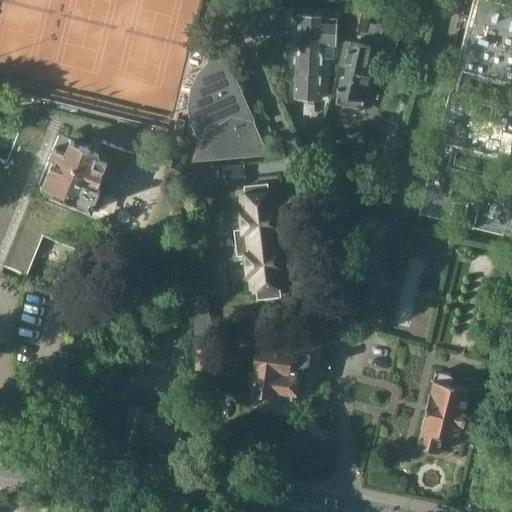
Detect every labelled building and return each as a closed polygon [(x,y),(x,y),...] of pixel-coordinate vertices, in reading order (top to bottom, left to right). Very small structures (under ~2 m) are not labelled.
[(356,0),(350,28),(372,33),(373,34),(375,25),(367,23),(372,0),(356,0)] [(462,221),(484,227),(483,227),(511,234),(511,229),(511,13),(472,3),(419,210),(450,218),(455,199),(467,202),(462,221)] [(299,15),(296,59),(295,96),(320,98),(322,58),(333,59),(334,44),(335,44),(336,19),(324,18),(324,16),(299,15)] [(372,33),(350,28),(347,27),(337,66),(346,68),(343,77),(340,77),(338,86),(337,86),(336,90),(337,90),(334,103),(361,110),(371,70),(377,71),(380,60),(368,56),(370,46),(369,46),(372,33)] [(226,57),(225,57),(213,65),(203,76),(197,89),(195,104),(196,118),(204,131),(202,139),(199,138),(193,161),(268,155),(226,57)] [(178,114),(173,136),(181,138),(182,132),(183,132),(187,116),(185,116),(184,117),(179,116),(179,114),(178,114)] [(89,147),(70,140),(58,134),(23,121),(6,161),(0,158),(0,265),(19,273),(26,276),(43,236),(83,252),(113,178),(122,182),(134,153),(102,140),(99,148),(90,144),(89,147)] [(244,178),(243,164),(223,166),(224,180),(244,178)] [(235,231),(236,242),(271,239),(270,228),(277,227),(279,227),(278,222),(282,221),(281,207),(276,207),(276,202),(274,202),(273,191),(268,191),(267,184),(245,187),(246,194),(241,195),(242,206),(240,206),(243,230),(235,231)] [(273,249),(271,239),(236,242),(238,254),(245,253),(248,277),(250,277),(251,288),(256,288),(258,298),(279,296),(278,285),(283,285),(282,274),(284,273),(283,268),(287,268),(286,253),(282,253),(281,248),(279,248),(273,249)] [(271,398),(294,402),(295,392),(296,392),(299,376),(302,376),(303,370),(308,371),(312,350),(310,349),(312,338),(297,336),(295,348),(290,347),(290,351),(278,350),(279,349),(257,345),(254,363),(256,363),(255,370),(252,369),(249,372),(248,380),(251,383),(253,383),(252,391),(272,394),(271,398)] [(285,345),(294,346),(295,338),(286,337),(285,345)] [(194,371),(211,370),(211,369),(210,369),(210,344),(211,344),(210,342),(194,343),(194,344),(195,369),(194,369),(194,371)] [(435,375),(434,376),(433,380),(417,447),(439,452),(443,437),(465,442),(469,424),(471,414),(464,412),(470,389),(452,385),(453,381),(451,375),(448,373),(441,371),(439,372),(437,372),(436,373),(435,374),(435,375)] [(180,443),(183,418),(168,415),(169,406),(147,403),(146,407),(131,405),(130,407),(125,406),(123,407),(122,407),(120,408),(120,409),(119,410),(119,411),(119,412),(119,414),(119,415),(120,416),(121,417),(123,417),(129,418),(127,440),(143,442),(143,441),(151,442),(151,439),(180,443)]
